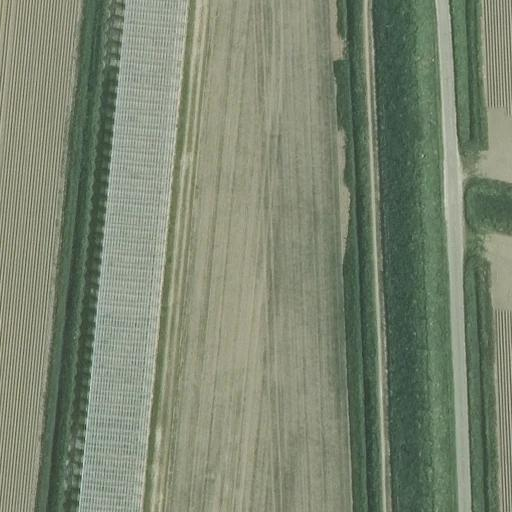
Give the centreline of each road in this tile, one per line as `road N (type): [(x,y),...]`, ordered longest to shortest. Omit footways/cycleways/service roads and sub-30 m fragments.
road 1 (track): [(65,511),(112,0)]
road 2 (unclassified): [(463,511),(437,0)]
road 3 (track): [(362,0),(382,511)]
